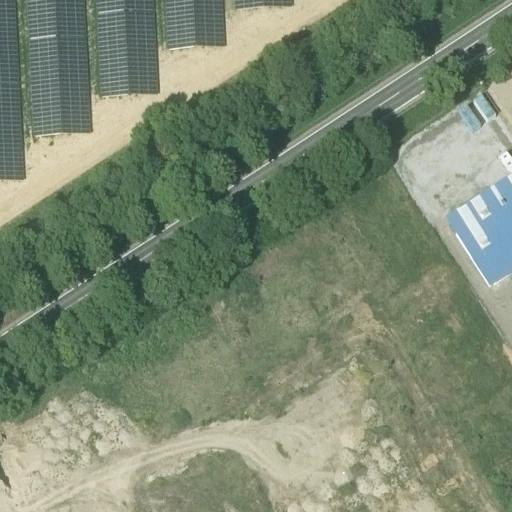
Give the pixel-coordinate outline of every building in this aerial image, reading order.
[(511,189),(471,216),(473,220),(455,232),(458,236),(455,237),(489,289),(511,274),(511,189)] [(291,335),(323,319),(306,283),(273,299),(291,335)] [(463,411),(511,381),(511,364),(497,340),(470,356),(446,316),(416,334),(463,411)] [(381,357),(254,429),(301,511),(448,511),(391,412),(408,403),(381,357)] [(177,511),(169,496),(140,511),(177,511)]
